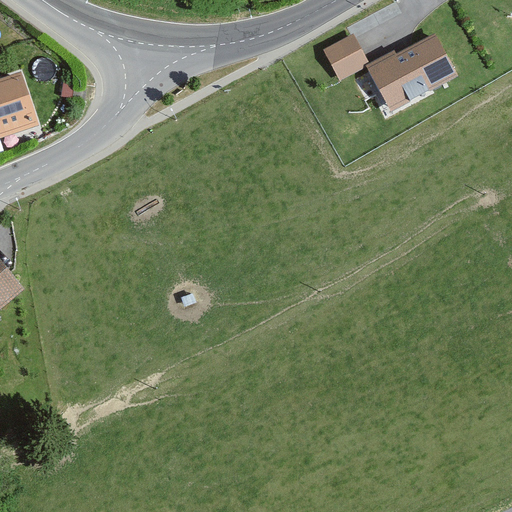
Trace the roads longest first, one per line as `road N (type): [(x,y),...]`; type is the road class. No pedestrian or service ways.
road 1 (tertiary): [(336,0),(268,34),(138,66)]
road 2 (unclassified): [(138,66),(130,95),(91,145),(15,180)]
